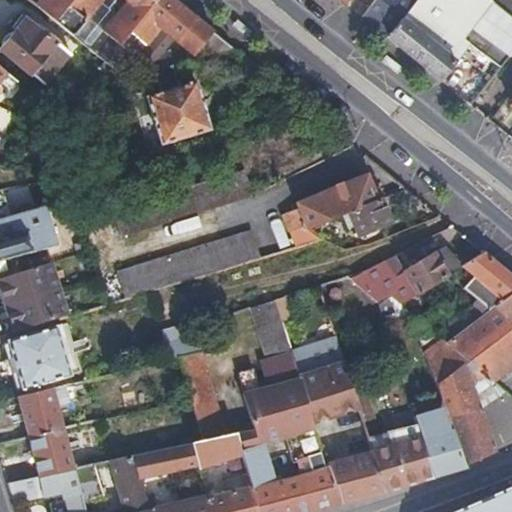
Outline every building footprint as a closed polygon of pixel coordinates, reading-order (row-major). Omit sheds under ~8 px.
[(55,21),(72,0),(40,0),(43,2),(38,8),(55,21)] [(173,65),(229,49),(168,0),(72,0),(55,21),(126,78),(157,69),(173,65)] [(373,0),(360,17),(386,38),(416,1),(415,0),(373,0)] [(426,70),(438,80),(467,45),(498,70),(511,52),(511,23),(510,23),(493,8),(483,0),(416,0),(416,1),(386,38),(426,70)] [(499,0),(493,8),(510,23),(511,20),(511,5),(505,0),(499,0)] [(70,52),(26,18),(3,48),(46,82),(70,52)] [(179,87),(173,65),(157,69),(163,92),(150,96),(164,144),(211,130),(197,82),(179,87)] [(0,87),(9,95),(18,83),(10,77),(0,68),(0,87)] [(123,239),(254,194),(244,168),(180,191),(180,197),(168,200),(166,194),(113,212),(123,239)] [(346,216),(376,204),(364,177),(296,203),(298,211),(283,218),(289,232),(306,227),(307,231),(346,216)] [(383,213),(415,200),(405,192),(376,204),(346,216),(355,239),(387,225),(383,213)] [(0,219),(0,261),(1,262),(53,246),(41,207),(0,219)] [(294,247),(321,238),(307,231),(306,227),(289,232),(294,247)] [(125,300),(260,257),(252,232),(117,274),(125,300)] [(447,274),(456,269),(444,247),(435,253),(447,274)] [(421,290),(447,274),(435,253),(402,271),(415,293),(421,290)] [(437,336),(447,346),(511,296),(511,278),(482,254),(459,267),(471,278),(462,286),(478,301),(473,306),(475,308),(437,336)] [(0,279),(0,281),(8,306),(62,290),(54,262),(0,279)] [(408,298),(382,263),(363,272),(387,295),(397,304),(408,298)] [(387,295),(363,272),(360,273),(348,277),(376,300),(376,302),(387,295)] [(108,305),(125,300),(117,274),(100,279),(108,305)] [(62,290),(8,306),(16,334),(70,317),(62,290)] [(415,293),(408,298),(397,304),(407,310),(426,299),(421,290),(415,293)] [(397,304),(387,295),(376,302),(380,314),(397,304)] [(511,296),(447,346),(490,385),(509,369),(488,350),(511,330),(511,296)] [(291,353),(274,301),(251,308),(268,360),(291,353)] [(461,465),(492,451),(476,410),(502,397),(501,395),(490,385),(447,346),(437,336),(419,320),(411,324),(448,427),(461,465)] [(69,374),(55,327),(5,343),(19,390),(69,374)] [(202,350),(204,350),(200,334),(183,338),(180,328),(163,333),(170,358),(177,357),(202,350)] [(511,330),(488,350),(509,369),(511,366),(511,330)] [(177,357),(190,399),(202,439),(227,434),(202,350),(177,357)] [(298,374),(291,353),(268,360),(235,370),(242,394),(299,378),(298,374)] [(353,355),(342,359),(343,361),(345,369),(357,365),(353,355)] [(345,369),(343,361),(298,374),(299,378),(314,422),(358,409),(345,369)] [(357,365),(345,369),(358,409),(363,423),(374,419),(357,365)] [(119,371),(76,382),(81,397),(123,387),(119,371)] [(248,476),(258,511),(311,511),(341,504),(328,466),(324,452),(315,454),(318,467),(268,482),(264,469),(258,447),(308,433),(313,447),(321,444),(320,442),(314,422),(299,378),(242,394),(251,428),(235,432),(243,461),(248,476)] [(17,397),(27,437),(64,428),(58,407),(64,405),(60,386),(17,397)] [(389,445),(418,436),(415,424),(385,433),(389,445)] [(463,469),(461,465),(448,427),(418,436),(432,478),(463,469)] [(27,437),(37,477),(73,469),(64,428),(27,437)] [(200,464),(201,469),(243,461),(235,432),(227,434),(202,439),(193,441),(200,464)] [(385,492),(432,478),(418,436),(389,445),(385,433),(368,438),(372,452),(385,492)] [(134,455),(141,478),(200,464),(193,441),(134,455)] [(328,466),(341,504),(361,499),(385,492),(372,452),(328,466)] [(318,467),(315,454),(264,469),(268,482),(318,467)] [(150,511),(150,510),(141,478),(134,455),(112,460),(124,511),(150,511)] [(90,465),(73,469),(82,499),(100,494),(99,488),(102,487),(95,464),(90,465)] [(7,484),(14,504),(59,493),(64,511),(86,511),(82,499),(73,469),(37,477),(7,484)] [(210,497),(214,511),(258,511),(248,476),(244,478),(246,489),(210,497)] [(511,511),(511,483),(488,493),(496,511),(511,511)] [(496,511),(488,493),(474,500),(478,511),(496,511)] [(150,510),(150,511),(214,511),(210,497),(150,510)]
